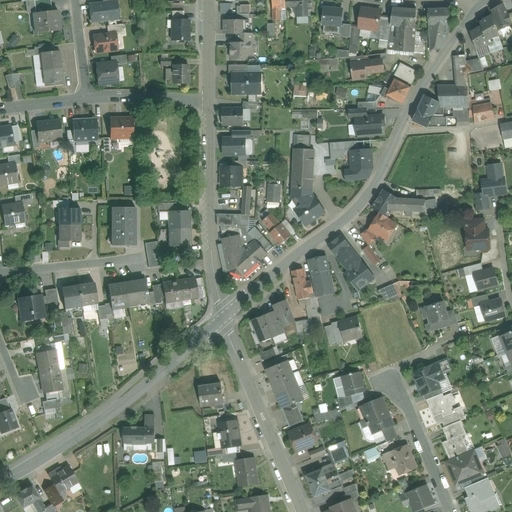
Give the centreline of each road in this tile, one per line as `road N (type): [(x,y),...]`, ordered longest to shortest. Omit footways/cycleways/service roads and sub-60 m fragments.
road 1 (residential): [(476,7),(430,72),(361,204),(227,319)]
road 2 (secondary): [(227,319),(110,415),(0,484)]
road 3 (secondary): [(209,97),(211,263),(227,319)]
road 4 (residential): [(303,511),(227,319)]
road 5 (residential): [(394,374),(450,511)]
road 6 (residential): [(137,258),(0,272)]
road 7 (residential): [(209,97),(84,97)]
